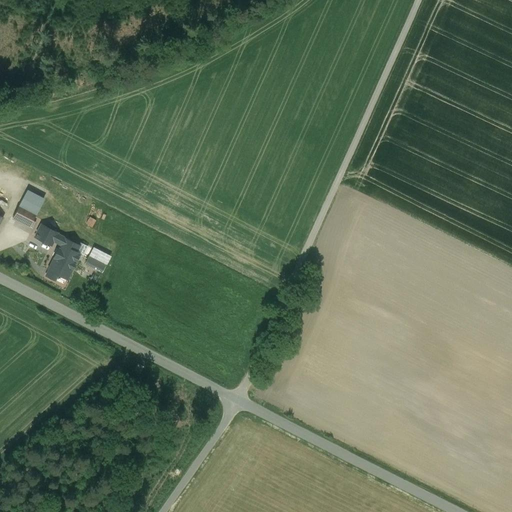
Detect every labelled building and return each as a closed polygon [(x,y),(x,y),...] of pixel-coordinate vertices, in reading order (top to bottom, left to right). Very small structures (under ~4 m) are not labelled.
[(27,191),(19,205),(36,214),(43,199),(27,191)] [(36,214),(19,205),(13,218),(30,227),(33,220),(36,214)] [(95,220),(90,217),(86,224),(91,227),(95,220)] [(57,233),(42,225),(35,238),(50,246),(53,240),(56,242),(59,236),(56,234),(57,233)] [(79,245),(59,236),(56,242),(61,244),(59,249),(58,249),(54,257),(55,257),(49,270),(46,276),(54,280),(57,274),(67,279),(79,253),(76,252),(79,245)] [(93,247),(88,257),(105,266),(110,256),(93,247)] [(105,266),(88,257),(85,264),(102,272),(105,266)]
